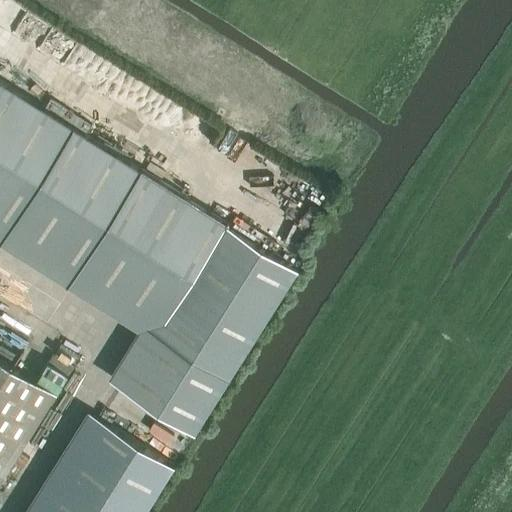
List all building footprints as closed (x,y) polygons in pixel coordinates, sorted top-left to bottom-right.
[(0,79),(0,239),(67,282),(138,166),(0,79)] [(236,134),(242,114),(232,111),(227,132),(236,134)] [(285,198),(300,175),(289,168),(274,191),(285,198)] [(287,204),(313,216),(330,182),(304,170),(287,204)] [(153,336),(124,384),(195,430),(299,267),(224,220),(153,336)] [(22,291),(51,312),(63,295),(35,274),(22,291)] [(0,482),(57,391),(0,355),(0,482)] [(102,417),(42,511),(144,511),(175,463),(102,417)]
